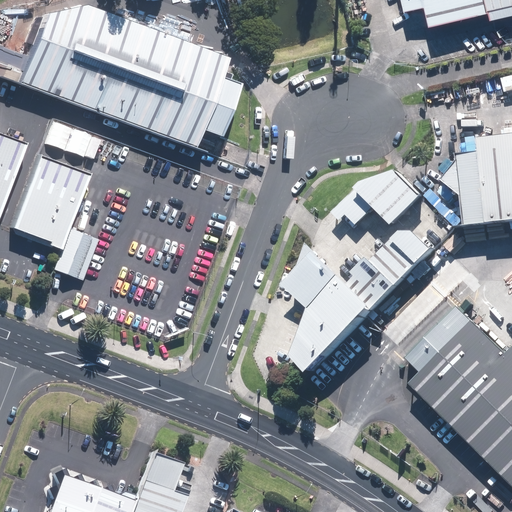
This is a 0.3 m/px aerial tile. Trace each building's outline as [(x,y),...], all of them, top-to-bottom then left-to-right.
[(433,2),(437,20),(511,2),(511,0),(412,0),(413,6),(433,2)] [(41,16),(14,86),(201,155),(236,62),(78,6),(41,16)] [(100,138),(53,121),(45,143),(84,157),(85,155),(93,157),(100,138)] [(0,211),(23,148),(0,139),(0,211)] [(511,139),(462,145),(472,230),(511,225),(511,139)] [(87,178),(34,158),(7,232),(60,252),(87,178)] [(399,168),(362,188),(399,226),(428,199),(399,168)] [(286,355),(302,372),(429,248),(410,231),(397,230),(369,262),(363,257),(349,272),(353,275),(345,285),(304,242),(296,265),(279,283),(305,308),(286,355)] [(416,379),(511,473),(511,347),(468,304),(414,358),(425,370),(416,379)] [(179,511),(193,473),(151,458),(131,511),(179,511)] [(129,511),(132,505),(57,477),(43,511),(129,511)]
